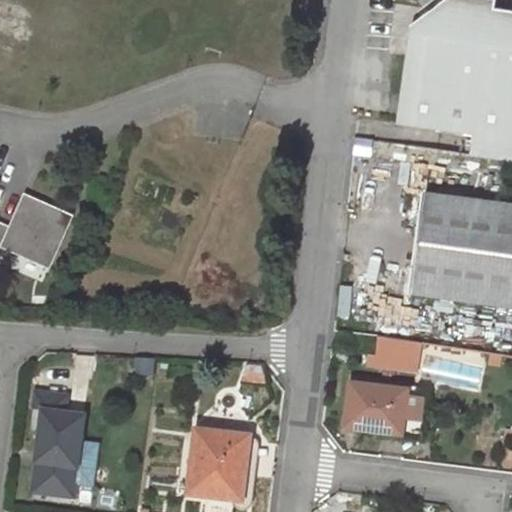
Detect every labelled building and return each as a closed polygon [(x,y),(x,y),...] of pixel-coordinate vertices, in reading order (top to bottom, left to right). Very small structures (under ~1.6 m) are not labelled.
[(471,156),(511,161),(511,12),(494,9),(496,0),(495,0),(448,0),(412,28),(398,124),(474,137),(471,156)] [(511,308),(511,205),(426,193),(412,294),(511,308)] [(0,258),(2,255),(6,257),(11,247),(49,264),(71,215),(27,196),(13,226),(0,220),(0,258)] [(340,334),(338,347),(347,348),(349,335),(340,334)] [(422,343),(379,338),(377,354),(365,353),(364,367),(418,374),(422,343)] [(424,435),(429,393),(352,383),(347,427),(386,433),(386,431),(424,435)] [(48,391),(46,409),(48,409),(72,412),(75,395),(48,391)] [(45,429),(43,429),(35,482),(75,488),(86,415),(72,412),(48,409),(45,429)] [(245,499),(251,434),(200,429),(192,493),(245,499)] [(251,434),(245,499),(254,500),(258,453),(255,438),(255,435),(251,434)]
